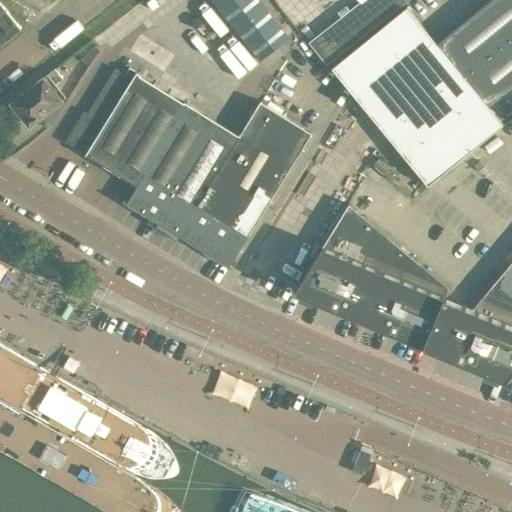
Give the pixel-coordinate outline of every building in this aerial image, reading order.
[(0,0),(0,1),(18,24),(25,19),(27,17),(27,15),(28,14),(28,12),(27,12),(27,11),(27,9),(26,8),(11,0),(0,0)] [(287,37),(257,0),(211,0),(259,60),(287,37)] [(358,0),(360,1),(308,42),(326,64),(407,0),(358,0)] [(511,0),(490,0),(437,44),(406,7),(385,24),(484,139),(502,124),(489,107),(511,87),(511,0)] [(0,42),(20,27),(18,24),(0,1),(0,42)] [(484,139),(385,24),(332,68),(428,185),(484,139)] [(90,41),(82,49),(91,58),(99,50),(90,41)] [(69,135),(65,142),(85,154),(89,157),(89,156),(133,183),(132,184),(136,186),(127,201),(123,199),(122,201),(152,219),(199,139),(175,124),(187,103),(184,101),(183,102),(139,75),(140,74),(137,72),(129,67),(124,75),(115,69),(88,113),(84,110),(69,135)] [(62,78),(54,68),(11,103),(10,108),(14,112),(19,113),(29,125),(64,97),(54,85),(62,78)] [(294,114),(305,95),(277,79),(266,98),(294,114)] [(199,139),(152,219),(157,222),(156,225),(177,238),(179,236),(230,268),(231,266),(230,265),(311,134),(287,119),(267,106),(259,102),(239,136),(187,103),(175,124),(199,139)] [(484,167),(479,160),(473,165),(478,171),(484,167)] [(505,380),(511,371),(511,261),(480,299),(472,309),(444,297),(448,287),(348,204),(294,292),(329,307),(329,309),(342,315),(343,313),(381,329),(380,330),(394,336),(394,334),(456,360),(455,361),(469,367),(469,365),(505,380)] [(0,348),(0,401),(49,429),(72,389),(0,348)] [(0,401),(0,454),(26,469),(49,429),(0,401)] [(302,511),(159,450),(141,492),(187,511),(302,511)] [(127,486),(115,511),(187,511),(141,492),(127,486)]
